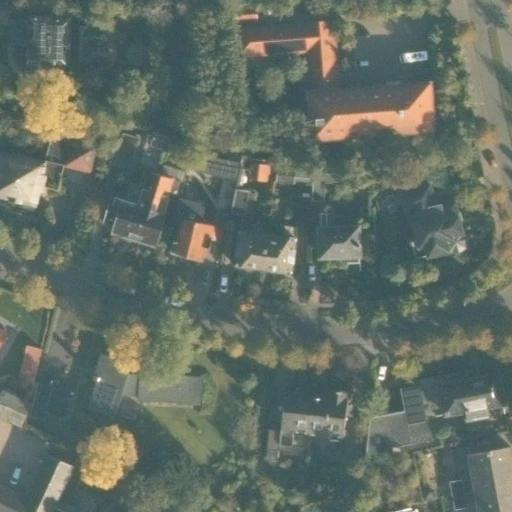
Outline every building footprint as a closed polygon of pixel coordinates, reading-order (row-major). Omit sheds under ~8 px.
[(314,12),(313,2),(263,5),(264,17),(277,16),(276,14),(314,12)] [(257,21),(256,6),(226,8),(227,23),(257,21)] [(92,47),(98,47),(99,26),(92,26),(69,25),(69,19),(51,18),(51,17),(29,16),(28,44),(21,49),(21,56),(27,62),(27,64),(31,64),(31,73),(49,74),(49,65),(68,65),(68,61),(91,62),(92,47)] [(311,92),(338,89),(333,20),(305,22),(305,23),(307,51),(311,92)] [(236,57),(307,51),(305,23),(234,29),(236,57)] [(338,89),(311,92),(308,92),(312,139),(433,130),(430,82),(338,89)] [(133,168),(143,136),(125,130),(115,163),(133,168)] [(62,166),(90,172),(96,147),(51,136),(44,165),(0,154),(0,196),(35,205),(40,185),(57,188),(62,166)] [(191,153),(187,170),(203,173),(207,156),(191,153)] [(226,160),(222,177),(236,180),(239,163),(226,160)] [(251,161),(248,176),(266,179),(267,163),(251,161)] [(294,185),(296,170),(280,168),(277,182),(294,185)] [(110,206),(106,220),(115,223),(112,234),(140,241),(159,176),(148,173),(140,202),(114,195),(110,206)] [(311,202),(324,203),(326,174),(314,173),(311,202)] [(177,201),(182,183),(159,176),(140,241),(156,246),(166,212),(164,212),(168,198),(177,201)] [(454,202),(435,206),(429,184),(401,191),(407,214),(411,213),(417,239),(411,241),(415,258),(427,255),(428,256),(449,251),(458,252),(466,246),(467,238),(462,232),(454,202)] [(248,191),(235,189),(230,213),(245,215),(248,191)] [(311,199),(299,197),(295,222),(310,224),(311,199)] [(357,226),(333,228),(332,212),(318,213),(321,257),(330,256),(330,264),(359,262),(357,226)] [(211,242),(217,242),(220,228),(181,218),(171,254),(201,261),(204,248),(209,249),(211,242)] [(264,269),(268,235),(251,233),(252,222),(242,221),(236,266),(264,269)] [(268,235),(264,269),(291,272),(296,227),(285,226),(284,237),(268,235)] [(140,374),(140,375),(126,374),(129,363),(101,354),(94,378),(98,380),(89,407),(113,415),(120,393),(139,394),(138,398),(199,402),(201,378),(140,374)] [(469,391),(467,381),(465,371),(419,380),(420,385),(400,389),(404,410),(369,417),(365,458),(392,452),(391,447),(432,439),(427,417),(425,404),(460,397),(459,393),(469,391)] [(425,404),(427,417),(445,413),(445,414),(466,410),(468,419),(487,415),(485,406),(503,403),(497,375),(467,381),(469,391),(459,393),(460,397),(425,404)] [(37,382),(30,415),(43,418),(45,412),(64,417),(70,391),(52,387),(52,386),(37,382)] [(31,407),(32,403),(3,389),(0,394),(0,417),(21,428),(31,407)] [(322,395),(313,395),(310,432),(327,434),(330,438),(337,439),(340,435),(343,435),(345,414),(351,415),(353,393),(322,390),(322,395)] [(284,392),(281,429),(281,431),(268,430),(266,450),(279,451),(280,444),(291,445),(292,434),(309,436),(310,432),(313,395),(284,392)] [(131,431),(134,422),(121,418),(119,428),(131,431)] [(475,492),(511,484),(511,461),(509,446),(469,454),(468,447),(449,450),(453,471),(470,468),(475,492)] [(0,511),(53,511),(64,489),(73,493),(81,474),(72,470),(74,467),(47,454),(27,497),(0,485),(0,511)] [(452,496),(464,494),(461,480),(449,482),(452,496)] [(511,511),(511,484),(475,492),(478,511),(511,511)] [(429,486),(422,488),(424,500),(437,498),(435,491),(429,486)] [(464,494),(452,496),(455,510),(466,508),(464,494)]
